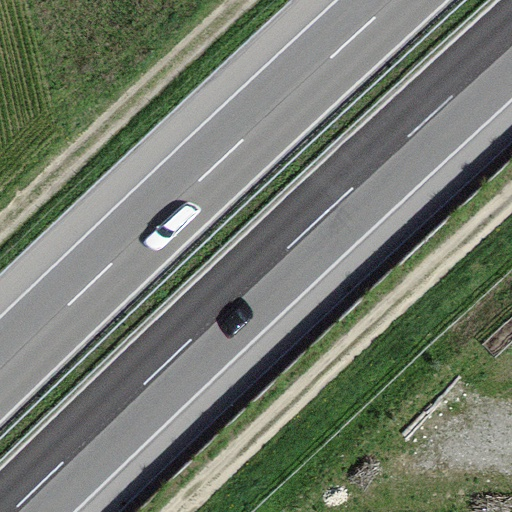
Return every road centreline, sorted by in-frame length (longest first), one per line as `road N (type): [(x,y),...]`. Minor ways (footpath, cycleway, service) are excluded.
road 1 (motorway): [(11,511),(511,41)]
road 2 (motorway): [(393,0),(0,370)]
road 3 (track): [(179,511),(511,197)]
road 4 (track): [(241,0),(0,228)]
